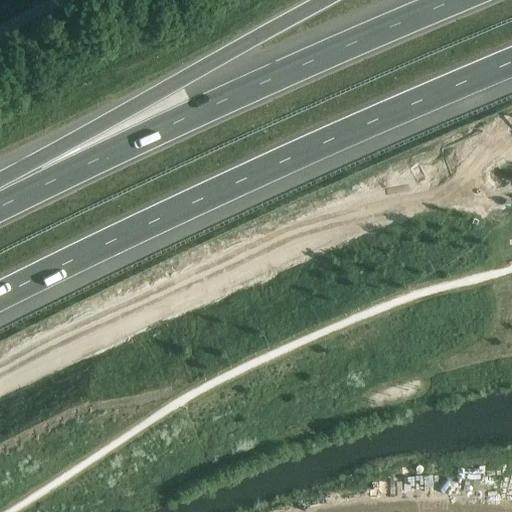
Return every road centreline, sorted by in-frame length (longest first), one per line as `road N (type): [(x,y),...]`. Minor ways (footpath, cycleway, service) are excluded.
road 1 (motorway): [(0,301),(179,210),(511,64)]
road 2 (motorway): [(459,0),(0,207)]
road 3 (motorway): [(325,0),(177,82),(0,199)]
